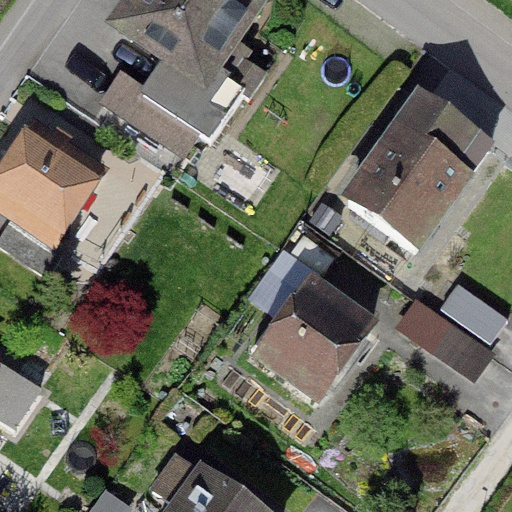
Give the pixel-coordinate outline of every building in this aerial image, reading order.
[(205,79),(255,5),(247,0),(136,0),(115,32),(164,66),(143,98),(117,81),(99,108),(179,162),(194,141),(207,150),(239,102),(205,79)] [(485,154),(419,107),(402,131),(343,210),(410,258),(485,154)] [(66,146),(53,137),(45,149),(30,138),(0,183),(0,215),(11,222),(0,238),(0,254),(38,281),(58,251),(49,245),(93,181),(58,157),(66,146)] [(318,284),(331,266),(299,242),(286,260),(318,284)] [(488,348),(506,324),(457,289),(439,313),(488,348)] [(314,407),(365,336),(325,307),(307,294),(280,332),(271,327),(248,359),(314,407)] [(475,390),(494,362),(416,307),(396,335),(475,390)] [(241,511),(199,482),(198,484),(172,465),(149,497),(169,511),(241,511)]
